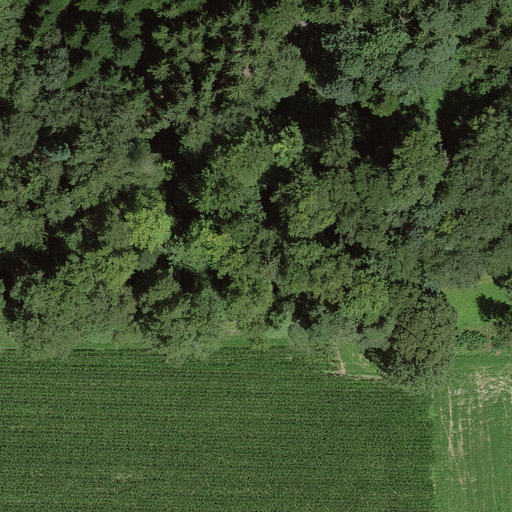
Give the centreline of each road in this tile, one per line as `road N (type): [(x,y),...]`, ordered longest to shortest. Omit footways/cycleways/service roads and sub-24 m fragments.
road 1 (unclassified): [(0,247),(231,125),(282,68),(304,0)]
road 2 (track): [(294,40),(438,0)]
